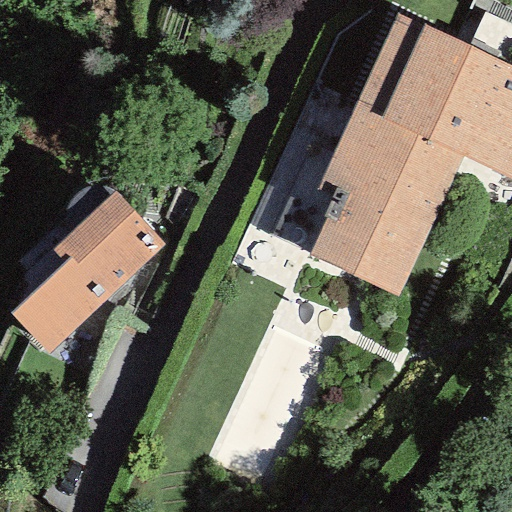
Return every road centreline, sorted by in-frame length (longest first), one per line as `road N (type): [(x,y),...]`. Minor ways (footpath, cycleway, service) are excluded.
road 1 (residential): [(313,0),(89,511)]
road 2 (residential): [(387,511),(511,351)]
